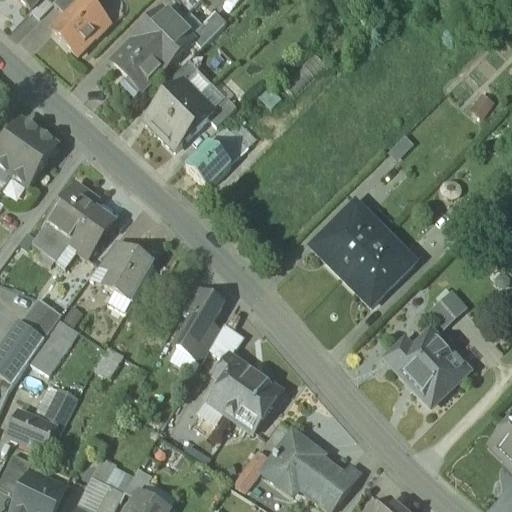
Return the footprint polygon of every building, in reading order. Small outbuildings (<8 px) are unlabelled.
[(14,0),(29,14),(43,0),(14,0)] [(46,0),(32,15),(39,22),(53,8),(54,7),(46,0)] [(61,0),(54,7),(53,8),(67,21),(83,3),(85,5),(89,1),(87,0),(61,0)] [(192,0),(184,0),(167,18),(191,42),(213,20),(192,0)] [(67,21),(52,36),(77,61),(97,41),(99,43),(111,32),(85,5),(83,3),(67,21)] [(164,15),(114,65),(143,94),(192,45),(193,44),(191,42),(167,18),(164,15)] [(213,20),(191,42),(193,44),(192,45),(201,53),(225,28),(215,18),(213,20)] [(189,65),(169,84),(178,93),(183,87),(185,89),(197,77),(199,75),(189,65)] [(197,77),(185,89),(198,102),(210,90),(197,77)] [(178,93),(145,126),(160,141),(198,102),(185,89),(183,87),(178,93)] [(224,104),(210,90),(198,102),(212,116),(224,104)] [(198,102),(160,141),(174,155),(213,117),(212,116),(198,102)] [(494,107),(484,120),(496,128),(506,116),(494,107)] [(2,154),(0,157),(0,171),(11,179),(39,139),(21,127),(2,154)] [(254,143),(238,127),(229,136),(245,152),(254,143)] [(229,136),(225,131),(213,143),(219,148),(214,153),(230,168),(245,152),(229,136)] [(39,139),(11,179),(27,191),(55,150),(39,139)] [(219,148),(213,143),(209,148),(214,153),(219,148)] [(214,153),(209,148),(185,171),(207,192),(230,168),(214,153)] [(90,199),(76,189),(32,251),(65,274),(77,257),(87,263),(113,226),(111,224),(110,225),(85,205),(90,199)] [(353,207),(309,250),(340,281),(384,237),(353,207)] [(384,237),(340,281),(370,312),(413,269),(384,237)] [(114,248),(98,269),(111,278),(124,255),(114,248)] [(153,270),(125,253),(124,255),(111,278),(104,292),(132,306),(153,270)] [(193,292),(182,313),(193,319),(205,299),(193,292)] [(435,301),(440,307),(450,297),(445,292),(435,301)] [(463,311),(450,297),(440,307),(430,316),(443,330),(463,311)] [(193,319),(187,330),(188,330),(176,351),(191,360),(209,330),(221,309),(205,299),(193,319)] [(37,303),(20,327),(43,344),(61,320),(37,303)] [(78,335),(60,324),(44,347),(62,358),(78,335)] [(28,366),(43,344),(20,327),(0,353),(0,395),(7,399),(28,366)] [(209,354),(226,367),(244,342),(224,328),(209,354)] [(209,330),(191,360),(201,366),(219,336),(209,330)] [(467,376),(430,337),(412,354),(398,367),(393,371),(430,410),(467,376)] [(405,346),(391,359),(398,367),(412,354),(405,346)] [(62,358),(44,347),(28,366),(36,373),(48,380),(62,358)] [(109,383),(122,361),(106,352),(94,375),(109,383)] [(223,388),(234,372),(226,367),(215,383),(223,388)] [(223,388),(210,406),(209,408),(252,439),(281,397),(259,382),(256,385),(235,370),(234,372),(223,388)] [(59,394),(42,427),(56,434),(55,434),(59,436),(76,403),(59,394)] [(145,409),(135,403),(128,417),(138,423),(145,409)] [(18,418),(6,442),(43,458),(55,434),(56,434),(42,427),(18,418)] [(511,431),(511,432),(508,428),(489,448),(511,471),(511,431)] [(309,450),(291,436),(274,459),(272,458),(270,461),(271,462),(260,477),(279,491),(285,483),(320,509),(343,480),(341,478),(307,453),(309,450)] [(12,458),(0,483),(0,492),(20,502),(31,479),(26,476),(31,467),(12,458)] [(114,468),(101,462),(91,481),(105,487),(114,468)] [(343,480),(320,509),(323,511),(334,511),(359,479),(347,470),(341,478),(343,480)] [(137,474),(130,486),(125,497),(136,503),(138,498),(141,500),(151,482),(137,474)] [(20,502),(14,511),(54,511),(63,494),(31,479),(20,502)] [(98,511),(116,511),(124,499),(110,491),(98,511)] [(162,511),(141,500),(138,498),(136,503),(130,511),(162,511)]
